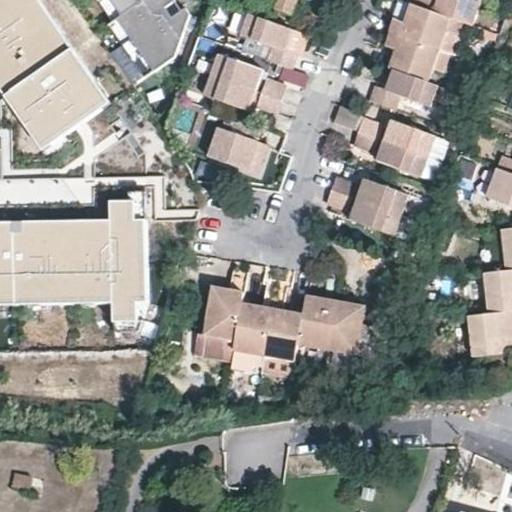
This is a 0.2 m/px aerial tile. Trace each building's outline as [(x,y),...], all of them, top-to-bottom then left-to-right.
[(0,0),(0,82),(51,148),(103,107),(17,0),(0,0)] [(91,0),(146,79),(154,73),(118,21),(121,18),(108,0),(91,0)] [(177,0),(108,0),(121,18),(118,21),(154,73),(175,58),(191,19),(177,0)] [(294,15),(299,0),(275,0),(273,8),(294,15)] [(482,0),(414,0),(413,6),(452,19),(474,26),(482,0)] [(452,19),(413,6),(410,14),(407,21),(397,17),(393,32),(452,53),(456,37),(451,35),(447,34),(452,19)] [(267,62),(293,70),(296,62),(299,53),(288,48),(294,31),(242,13),(235,30),(272,44),(267,62)] [(452,53),(393,32),(387,43),(397,47),(394,58),(391,68),(396,69),(430,82),(436,62),(447,66),(452,53)] [(212,75),(283,100),(285,92),(287,86),(262,77),(264,70),(219,54),(212,75)] [(376,93),(373,103),(396,111),(400,96),(428,106),(435,84),(430,82),(396,69),(389,88),(378,85),(376,93)] [(280,106),(283,100),(212,75),(204,93),(250,110),(252,103),(278,113),(280,106)] [(167,126),(193,133),(200,105),(175,98),(167,126)] [(340,108),(336,121),(357,127),(361,113),(340,108)] [(259,141),(263,128),(229,116),(224,130),(220,128),(209,158),(220,162),(250,173),(258,175),(269,145),(264,143),(259,141)] [(368,120),(363,135),(431,158),(431,156),(438,136),(438,134),(395,119),(392,128),(368,120)] [(209,158),(220,128),(208,123),(197,153),(209,158)] [(431,158),(363,135),(358,147),(383,155),(381,162),(424,177),(431,158)] [(446,162),(453,141),(438,136),(431,156),(446,162)] [(248,179),(250,173),(220,162),(218,168),(248,179)] [(511,169),(502,166),(490,198),(511,206),(511,169)] [(336,184),(333,193),(401,216),(408,193),(367,179),(365,186),(338,177),(336,184)] [(0,295),(148,292),(146,178),(108,179),(108,210),(2,212),(1,190),(0,188),(0,295)] [(401,216),(333,193),(331,198),(329,204),(355,213),(353,220),(394,234),(401,216)] [(511,227),(503,228),(507,268),(511,267),(511,227)] [(511,267),(507,268),(486,271),(490,312),(511,309),(511,267)] [(245,304),(246,296),(234,294),(236,284),(226,283),(214,281),(207,329),(239,335),(245,304)] [(246,296),(248,287),(236,284),(234,294),(246,296)] [(319,299),(309,297),(307,304),(317,306),(319,299)] [(331,352),(339,303),(328,301),(319,299),(317,306),(307,304),(305,316),(300,346),(331,352)] [(339,303),(331,352),(383,361),(388,329),(366,325),(368,316),(358,314),(359,307),(350,305),(339,303)] [(239,335),(236,352),(267,357),(274,319),(261,316),(262,307),(253,306),(245,304),(239,335)] [(276,310),(262,307),(261,316),(274,319),(276,310)] [(369,308),(359,307),(358,314),(368,316),(369,308)] [(511,309),(490,312),(469,314),(473,356),(511,352),(511,309)] [(288,312),(276,310),(274,319),(287,321),(288,312)] [(274,319),(267,357),(297,363),(300,346),(305,316),(296,314),(288,312),(287,321),(274,319)] [(267,357),(236,352),(233,369),(254,373),(256,366),(265,368),(267,357)] [(295,378),(297,363),(267,357),(265,368),(264,373),(295,378)] [(33,475),(15,472),(12,489),(29,493),(33,475)]
